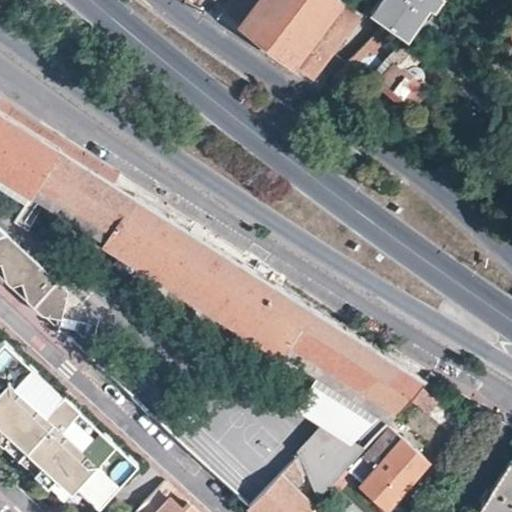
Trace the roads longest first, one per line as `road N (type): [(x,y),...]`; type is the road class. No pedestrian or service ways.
road 1 (secondary): [(0,26),(271,218),(511,364)]
road 2 (residential): [(0,60),(511,390)]
road 3 (primary): [(511,316),(90,0)]
road 4 (secondary): [(511,256),(445,193),(168,0)]
road 5 (residential): [(0,297),(227,511)]
